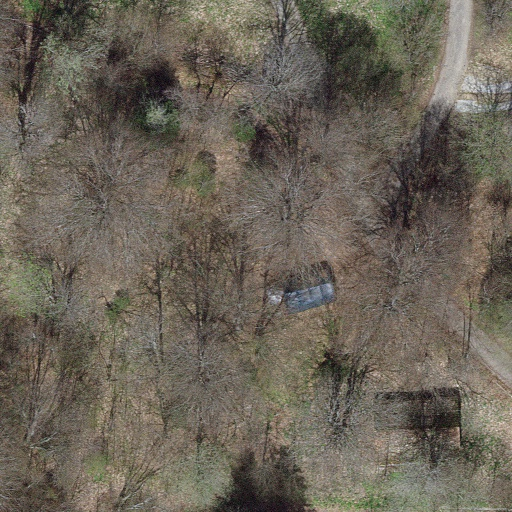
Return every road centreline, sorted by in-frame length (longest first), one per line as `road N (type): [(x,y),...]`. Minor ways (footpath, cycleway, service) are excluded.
road 1 (track): [(457,0),(444,102),(422,147),(364,225)]
road 2 (track): [(511,372),(364,225)]
